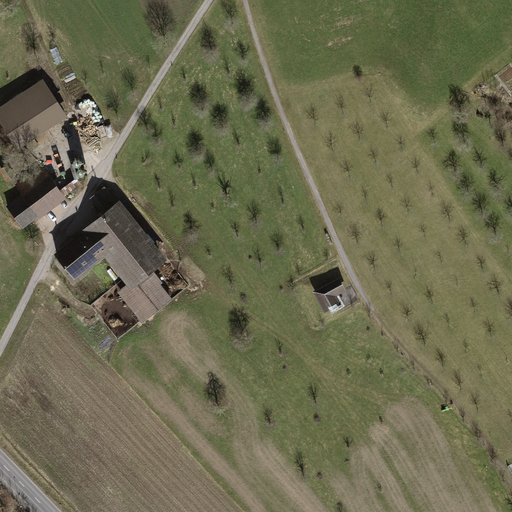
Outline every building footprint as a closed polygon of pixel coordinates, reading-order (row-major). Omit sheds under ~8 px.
[(43,79),(0,106),(0,122),(17,150),(68,118),(43,79)] [(81,106),(90,123),(102,117),(93,100),(81,106)] [(6,166),(0,168),(0,169),(7,182),(13,179),(6,166)] [(43,167),(15,185),(22,195),(6,207),(23,229),(38,217),(40,220),(66,199),(64,197),(81,185),(76,179),(60,190),(43,167)] [(104,215),(55,254),(75,280),(104,258),(127,285),(117,293),(143,324),(172,299),(155,272),(169,260),(120,201),(116,204),(106,187),(90,199),(104,215)] [(346,290),(339,278),(313,292),(325,313),(342,304),(337,295),(346,290)]
